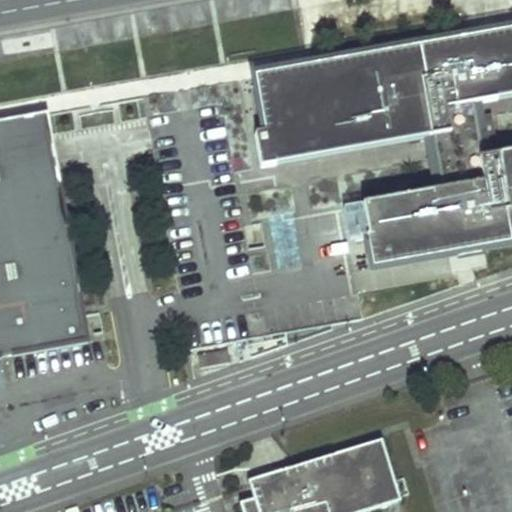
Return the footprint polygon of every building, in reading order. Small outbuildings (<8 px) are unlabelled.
[(511,32),(256,76),(266,132),(256,134),(262,167),(433,136),(443,191),(352,208),(358,240),(368,239),(374,270),(511,245),(511,153),(485,158),(482,144),(498,142),(493,115),(477,117),(475,104),(511,96),(511,32)] [(0,122),(0,358),(91,343),(59,152),(52,114),(0,122)] [(231,362),(228,349),(199,356),(202,369),(231,362)] [(382,443),(271,476),(274,486),(253,492),(256,502),(243,505),(244,511),(371,511),(401,503),(382,443)] [(271,476),(250,483),(253,492),(274,486),(271,476)]
